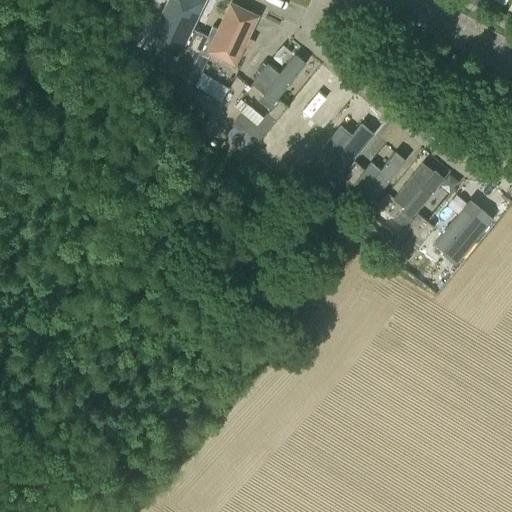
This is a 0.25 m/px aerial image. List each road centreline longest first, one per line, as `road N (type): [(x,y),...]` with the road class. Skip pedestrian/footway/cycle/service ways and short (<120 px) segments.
road 1 (residential): [(511,165),(463,167),(314,48),(311,21)]
road 2 (tertiary): [(511,61),(403,0)]
